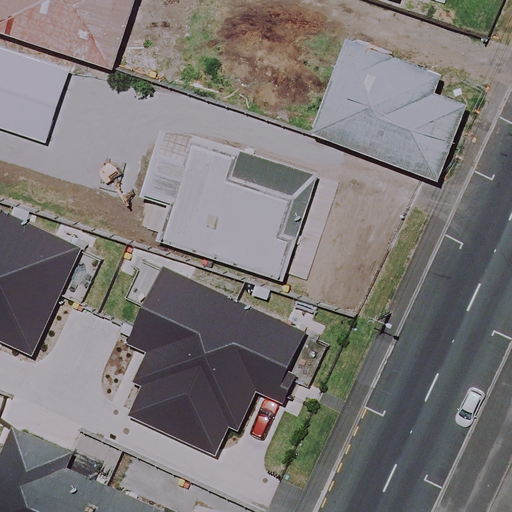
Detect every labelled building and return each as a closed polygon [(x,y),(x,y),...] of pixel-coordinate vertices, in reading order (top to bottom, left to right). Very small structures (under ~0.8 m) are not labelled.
[(382,33),(279,0),(257,0),(227,94),(350,133),(382,33)] [(182,48),(118,31),(112,55),(176,72),(182,48)] [(74,73),(0,48),(0,123),(52,141),(74,73)] [(311,171),(170,125),(148,191),(176,200),(164,237),(288,278),(300,240),(289,237),(311,171)] [(119,259),(0,221),(0,347),(84,374),(119,259)] [(199,284),(141,264),(119,328),(177,348),(199,284)] [(174,511),(2,436),(0,439),(0,511),(174,511)]
